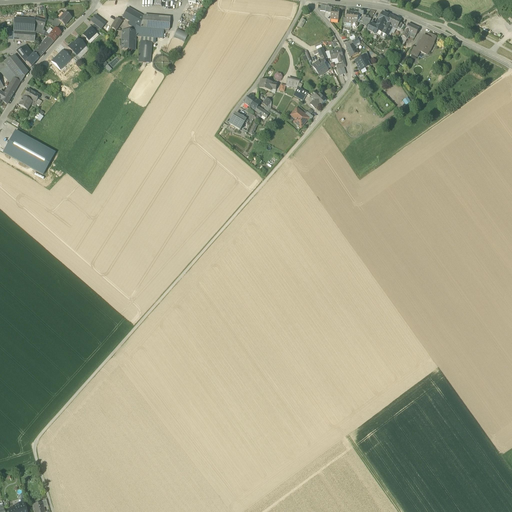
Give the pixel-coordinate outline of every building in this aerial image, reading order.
[(136,26),(141,28),(144,18),(143,18),(143,17),(127,8),(122,18),(130,22),(136,26)] [(330,20),(338,21),(339,16),(339,15),(340,11),(332,10),(331,14),(331,18),(330,20)] [(61,23),(64,26),(71,18),(65,13),(58,21),(61,23)] [(377,31),(382,34),(392,17),(383,13),(376,27),(371,24),(367,31),(374,35),(375,34),(377,31)] [(498,13),(485,20),(487,23),(499,16),(498,13)] [(97,27),(101,30),(105,24),(95,16),(90,22),(97,27)] [(144,16),(143,17),(143,18),(144,18),(141,28),(164,30),(169,30),(170,18),(144,16)] [(400,21),(392,17),(382,34),(387,36),(388,37),(389,35),(393,28),(396,30),(397,29),(399,24),(400,21)] [(110,28),(116,31),(122,22),(116,18),(110,28)] [(34,21),(34,24),(44,27),(45,22),(34,19),(34,21)] [(302,29),(306,21),(301,19),(297,26),(302,29)] [(361,25),(366,28),(368,24),(369,25),(371,20),(365,19),(364,20),(362,23),(361,25)] [(14,32),(33,33),(34,24),(34,21),(14,20),(13,32),(14,32)] [(316,21),(315,22),(311,25),(309,23),(308,25),(307,25),(316,36),(323,29),(321,27),(322,26),(319,23),(318,23),(316,21)] [(43,31),(44,27),(34,24),(33,33),(35,33),(41,36),(43,31)] [(163,35),(164,30),(141,28),(136,26),(135,29),(134,32),(134,33),(135,33),(139,33),(146,34),(163,35)] [(408,31),(410,32),(416,35),(419,30),(411,26),(408,31)] [(43,36),(47,38),(53,42),(61,33),(55,29),(53,31),(49,36),(46,33),(45,32),(43,36)] [(83,36),(88,41),(96,34),(95,33),(91,29),(83,36)] [(185,41),(188,35),(175,30),(173,36),(185,41)] [(122,49),(134,50),(134,43),(134,37),(135,33),(134,33),(134,32),(123,31),(122,49)] [(13,41),(34,43),(35,33),(33,33),(14,32),(13,41)] [(98,37),(96,34),(88,41),(90,44),(98,37)] [(421,53),(427,56),(429,52),(430,52),(434,44),(433,44),(434,41),(427,38),(424,36),(422,40),(423,40),(422,42),(421,42),(420,42),(416,49),(416,50),(421,53)] [(399,44),(404,47),(408,40),(407,39),(402,37),(399,44)] [(38,59),(53,42),(47,38),(47,39),(46,38),(42,43),(43,43),(33,54),(38,59)] [(74,53),(77,56),(85,47),(78,39),(72,45),(71,44),(68,47),(74,53)] [(140,42),(138,63),(150,63),(151,43),(141,42),(140,42)] [(346,49),(351,57),(358,54),(356,50),(354,46),(354,45),(346,49)] [(18,53),(26,63),(30,58),(28,56),(31,53),(25,46),(20,49),(17,51),(18,53)] [(89,51),(85,47),(77,56),(80,59),(80,60),(89,51)] [(412,55),(417,58),(419,53),(421,53),(416,50),(416,49),(414,48),(410,55),(412,55)] [(318,54),(321,60),(322,59),(324,60),(327,59),(323,49),(317,51),(318,54)] [(335,51),(336,58),(339,65),(341,64),(342,68),(344,68),(346,67),(345,63),(344,59),(343,60),(341,50),(335,51)] [(51,62),(60,71),(67,64),(71,59),(62,51),(51,62)] [(77,56),(74,53),(71,55),(77,61),(80,59),(77,56)] [(31,67),(38,59),(33,54),(32,55),(30,58),(26,63),(31,67)] [(15,77),(14,79),(20,83),(28,73),(14,56),(4,62),(5,64),(8,68),(15,77)] [(355,62),(360,71),(365,69),(370,66),(368,62),(369,61),(367,57),(363,59),(355,62)] [(327,70),(324,65),(320,61),(313,66),(320,76),(327,70)] [(8,68),(0,71),(0,73),(10,85),(12,83),(14,79),(15,77),(8,68)] [(297,90),(298,87),(299,83),(300,83),(288,80),(286,87),(297,90)] [(259,89),(271,92),(271,90),(276,91),(277,84),(261,81),(259,89)] [(13,95),(18,87),(12,83),(10,85),(7,91),(13,95)] [(293,96),(303,102),(308,93),(301,89),(298,87),(297,90),(293,96)] [(28,89),(23,97),(32,103),(35,104),(38,100),(40,96),(35,93),(32,91),(32,92),(28,89)] [(13,95),(7,91),(4,95),(0,92),(0,100),(7,105),(13,95)] [(312,99),(314,101),(315,101),(315,100),(320,105),(321,106),(326,101),(318,93),(313,98),(312,99)] [(244,104),(250,108),(256,99),(251,95),(244,104)] [(31,105),(32,103),(23,97),(18,106),(27,111),(31,105)] [(403,101),(406,106),(411,103),(407,98),(403,101)] [(250,108),(259,114),(262,116),(266,119),(269,115),(258,107),(261,102),(256,99),(250,108)] [(316,109),(320,105),(315,100),(315,101),(314,101),(311,104),(316,109)] [(294,123),(301,129),(309,119),(305,116),(297,109),(291,116),(296,120),(294,123)] [(282,115),(273,110),(271,112),(273,113),(278,116),(281,118),(282,115)] [(245,120),(235,114),(229,125),(240,131),(244,124),(246,121),(245,120)] [(250,123),(252,124),(255,118),(248,114),(245,120),(246,121),(249,122),(250,123)] [(258,125),(254,124),(249,135),(252,136),(258,125)] [(15,132),(3,154),(42,176),(55,154),(15,132)] [(34,509),(34,511),(44,511),(43,508),(42,503),(33,505),(33,506),(34,506),(35,509),(34,509)]
